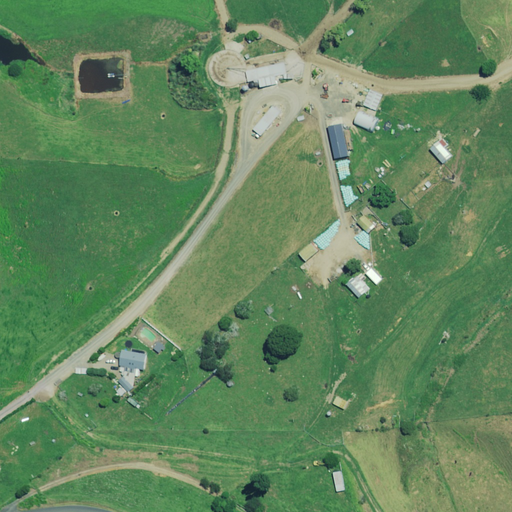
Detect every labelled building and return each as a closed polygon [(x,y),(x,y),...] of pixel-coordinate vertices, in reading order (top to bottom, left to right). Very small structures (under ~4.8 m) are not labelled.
[(286,63),(247,71),(249,82),(255,81),(256,87),(260,86),(259,84),(261,84),(262,88),(278,84),(276,77),(285,75),(284,79),(286,79),(295,79),(295,77),(303,77),(303,64),(286,63)] [(364,105),(371,108),(370,111),(375,112),(376,110),(377,110),(383,95),(370,90),(364,105)] [(281,113),(273,107),(254,129),(262,136),(281,113)] [(354,122),(356,123),(355,124),(374,132),(379,120),(360,112),(358,118),(356,117),(354,122)] [(450,145),(444,138),(431,149),(444,164),(452,156),(445,148),(450,145)] [(376,226),(366,216),(358,223),(369,234),(376,226)] [(302,257),(302,256),(307,261),(319,252),(313,244),(301,254),(300,254),(299,254),(298,254),(297,254),(297,255),(296,255),(296,256),(296,257),(296,258),(296,259),(297,259),(297,260),(298,260),(299,260),(300,260),(301,260),(301,259),(302,259),(302,258),(302,257)] [(370,289),(357,276),(348,285),(360,298),(370,289)] [(164,347),(160,344),(155,349),(159,353),(164,347)] [(132,353),(123,351),(123,352),(122,351),(121,351),(120,351),(119,351),(118,351),(117,352),(117,353),(116,353),(116,354),(116,355),(116,356),(117,357),(117,358),(118,358),(119,358),(119,359),(120,359),(121,359),(121,358),(122,358),(121,366),(145,370),(148,356),(145,355),(146,351),(132,349),(132,353)] [(134,387),(124,377),(119,382),(129,392),(134,387)] [(126,393),(121,388),(117,392),(122,396),(126,393)] [(338,395),(333,405),(345,411),(350,400),(338,395)] [(345,490),(342,472),(335,473),(338,492),(345,490)]
